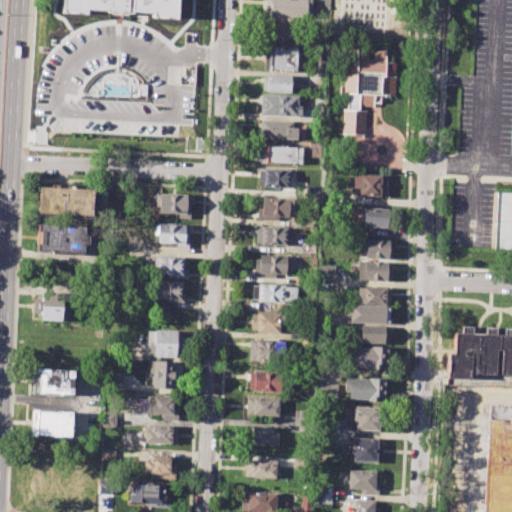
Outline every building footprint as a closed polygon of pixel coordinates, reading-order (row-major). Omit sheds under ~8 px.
[(54,0),(169,0),(169,23),(146,22),(146,16),(123,15),(123,19),(98,18),(98,14),(79,13),(79,19),(54,18),(54,0)] [(265,0),(311,0),(311,17),(265,15),(265,0)] [(318,0),(328,0),(328,9),(318,9),(318,0)] [(269,25),(295,26),(294,41),(268,40),(269,25)] [(269,45),(296,46),(295,71),(268,69),(269,45)] [(355,49),(386,50),(385,62),(392,63),(392,76),(397,77),(396,96),(382,95),(381,103),(373,102),(373,111),(365,110),(364,133),(341,132),(342,109),(347,109),(348,93),(343,93),(345,60),(354,60),(355,49)] [(264,75),(291,76),(290,92),(263,91),(264,75)] [(260,94),(296,96),(296,106),(302,106),(301,117),(259,115),(260,94)] [(260,120),(292,121),(292,127),(298,127),(297,140),(259,138),(260,120)] [(260,145),(301,147),(300,164),(259,163),(260,145)] [(259,169),(296,171),(295,187),(258,185),(259,169)] [(352,175),(385,176),(385,196),(359,195),(359,188),(351,187),(352,175)] [(39,187),(95,190),(93,218),(37,215),(39,187)] [(498,192),(511,192),(511,248),(495,248),(498,192)] [(159,193),(191,195),(190,218),(178,218),(178,212),(158,211),(159,193)] [(262,197),(289,198),(288,216),(277,216),(277,220),(257,219),(258,202),(262,202),(262,197)] [(363,207),(399,208),(398,227),(362,226),(363,207)] [(37,223),(92,226),(92,243),(86,243),(85,252),(36,250),(37,223)] [(158,224),(189,225),(188,248),(176,247),(177,242),(157,241),(158,224)] [(261,225),(290,227),(290,245),(255,244),(256,230),(260,230),(261,225)] [(360,240),(392,241),(392,259),(365,258),(365,251),(360,250),(360,240)] [(259,255),(291,257),(290,274),(275,273),(275,279),(254,278),(254,266),(259,266),(259,255)] [(155,256),(182,257),(182,268),(187,268),(186,278),(165,277),(165,274),(154,273),(155,256)] [(357,261),(392,262),(392,280),(356,279),(357,261)] [(320,265),(334,266),(334,281),(319,281),(320,265)] [(155,280),(182,282),(181,293),(185,294),(184,303),(163,302),(163,298),(154,298),(155,280)] [(257,284),(298,286),(297,304),(256,302),(257,284)] [(357,287),(390,288),(389,304),(356,303),(357,287)] [(42,293),(63,294),(61,320),(41,319),(42,293)] [(349,305),(390,307),(390,324),(348,322),(349,305)] [(252,313),(288,314),(288,327),(279,327),(279,333),(251,332),(252,313)] [(358,326),(389,327),(388,344),(358,343),(358,326)] [(147,330),(176,331),(174,357),(145,356),(147,330)] [(445,352),(453,353),(454,331),(511,333),(511,374),(469,372),(469,378),(444,377),(445,352)] [(249,339),(285,341),(284,361),(248,360),(249,339)] [(350,347),(388,348),(388,368),(350,367),(350,347)] [(149,360),(174,361),(172,388),(153,387),(154,372),(148,372),(149,360)] [(33,367),(73,369),(72,395),(32,393),(33,367)] [(253,371),(286,373),(285,392),(248,390),(249,375),(253,375),(253,371)] [(106,372),(122,372),(121,388),(106,387),(106,372)] [(343,377),(386,379),(385,400),(348,399),(348,392),(342,392),(343,377)] [(146,395),(173,396),(172,405),(179,405),(178,419),(160,418),(160,414),(145,413),(146,395)] [(247,397),(279,398),(278,416),(246,415),(247,397)] [(486,511),(511,511),(511,403),(492,402),(486,511)] [(353,405),(383,407),(382,425),(377,425),(377,431),(355,430),(355,421),(352,421),(353,405)] [(31,410),(71,411),(70,437),(30,435),(31,410)] [(150,424),(176,426),(175,444),(142,443),(143,429),(150,430),(150,424)] [(250,426),(272,427),(271,432),(277,432),(276,445),(249,443),(250,426)] [(350,437),(377,438),(376,442),(382,443),(380,463),(353,461),(354,453),(349,453),(350,437)] [(101,449),(114,449),(114,460),(100,460),(101,449)] [(149,455),(169,456),(169,464),(176,465),(175,478),(156,478),(156,473),(143,472),(143,460),(149,460),(149,455)] [(30,460),(57,462),(54,498),(41,497),(42,480),(37,475),(29,474),(30,460)] [(243,460),(276,461),(276,478),(243,477),(243,460)] [(348,469),(375,471),(374,481),(379,481),(379,495),(361,494),(361,489),(347,488),(348,469)] [(98,484),(111,485),(110,496),(98,495),(98,484)] [(133,484),(162,485),(161,505),(127,503),(128,494),(133,494),(133,484)] [(64,485),(78,487),(77,490),(85,491),(84,496),(90,497),(88,510),(62,507),(64,485)] [(317,487),(332,488),(332,504),(316,503),(317,487)] [(246,492),(284,492),(284,511),(246,511),(246,492)] [(299,511),(300,492),(311,493),(311,511),(299,511)] [(354,511),(354,500),(374,501),(373,506),(379,506),(378,511),(354,511)]
